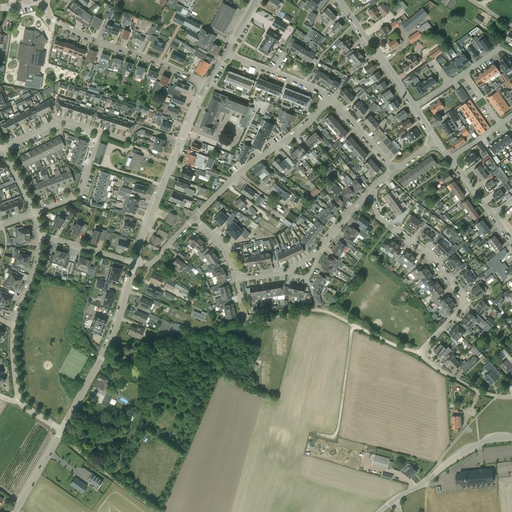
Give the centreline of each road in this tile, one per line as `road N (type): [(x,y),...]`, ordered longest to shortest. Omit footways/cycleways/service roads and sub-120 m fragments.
road 1 (residential): [(368,194),(379,216),(431,256),(465,300),(423,349),(426,361),(479,392),(511,397)]
road 2 (residential): [(134,263),(205,85)]
road 3 (residential): [(205,85),(64,25),(36,2)]
road 4 (residential): [(62,429),(112,337),(134,263)]
road 5 (residential): [(194,219),(329,98)]
road 6 (residential): [(414,108),(340,0)]
road 7 (track): [(162,511),(61,432)]
